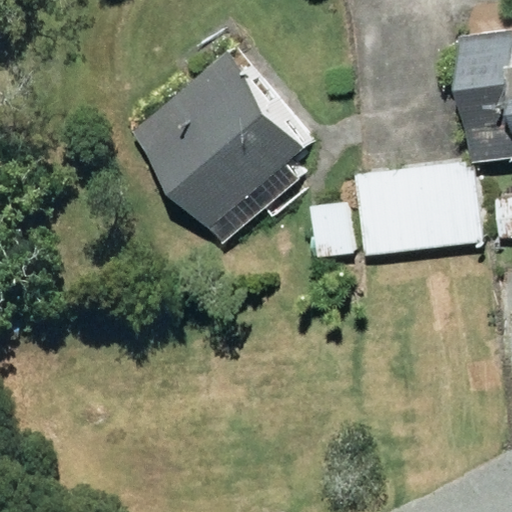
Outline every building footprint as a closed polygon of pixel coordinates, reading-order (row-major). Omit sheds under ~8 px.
[(511,30),(460,36),(466,88),(473,161),(511,157),(511,30)] [(227,56),(130,133),(207,229),(209,228),(222,244),(298,184),(284,165),(303,151),(227,56)] [(472,162),(358,175),(368,256),(481,243),(472,162)] [(511,198),(500,199),(503,238),(511,237),(511,198)] [(353,203),(314,208),(320,258),(360,253),(353,203)] [(338,511),(322,323),(0,350),(0,376),(11,511),(338,511)]
